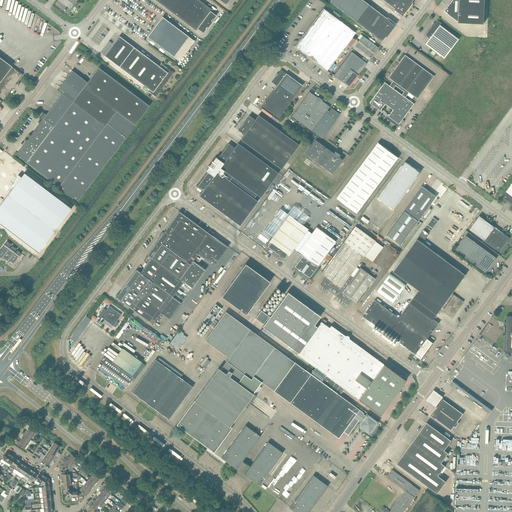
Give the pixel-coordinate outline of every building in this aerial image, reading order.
[(155,0),(196,30),(197,28),(203,33),(206,29),(205,28),(207,27),(208,28),(212,21),(211,21),(212,19),(213,19),(216,16),(210,11),(212,9),(199,0),(155,0)] [(362,0),(331,0),(330,2),(382,41),(385,36),(386,37),(396,24),(392,21),(392,22),(362,0)] [(383,0),(402,14),(412,0),(383,0)] [(452,0),(444,11),(458,22),(458,23),(484,24),(484,0),(452,0)] [(323,8),(295,46),(327,70),(355,33),(323,8)] [(147,37),(151,40),(179,61),(189,48),(190,49),(191,47),(190,46),(194,41),(162,17),(147,37)] [(430,38),(426,44),(444,58),(459,39),(440,25),(442,23),(438,21),(436,21),(434,24),(434,23),(431,26),(432,27),(426,34),(430,38)] [(105,56),(151,90),(149,92),(155,96),(173,73),(164,66),(161,64),(160,66),(119,36),(105,56)] [(361,36),(354,46),(367,55),(371,58),(378,48),(374,45),(361,36)] [(351,52),(334,75),(349,87),(367,63),(351,52)] [(398,65),(389,78),(393,81),(409,92),(414,96),(418,99),(434,76),(405,55),(400,62),(402,63),(400,66),(398,65)] [(0,104),(13,88),(12,87),(15,84),(23,74),(0,57),(0,104)] [(16,154),(77,200),(149,106),(99,67),(87,82),(72,70),(59,87),(64,91),(46,114),(45,113),(41,118),(43,119),(40,124),(39,123),(16,154)] [(281,70),(272,82),(277,86),(274,90),(290,102),(299,89),(302,85),(281,70)] [(409,92),(393,81),(393,82),(390,86),(385,82),(370,103),(371,103),(381,110),(385,104),(393,110),(389,116),(399,124),(401,121),(403,123),(405,121),(403,120),(414,104),(405,97),(407,95),(409,92)] [(274,90),(262,106),(278,118),(290,102),(274,90)] [(309,92),(291,116),(314,133),(332,109),(331,108),(329,111),(327,110),(330,107),(309,92)] [(311,145),(305,154),(332,174),(340,164),(343,160),(339,157),(340,155),(335,151),(334,153),(315,140),(318,136),(322,139),(340,114),(332,109),(314,133),(317,135),(315,137),(310,144),(311,145)] [(250,116),(239,131),(244,135),(241,139),(281,169),(299,145),(259,115),(255,120),(250,116)] [(378,142),(337,198),(357,213),(398,157),(378,142)] [(213,163),(212,165),(255,196),(256,194),(260,197),(278,173),(238,143),(235,148),(230,144),(219,159),(216,157),(213,161),(213,163)] [(404,161),(373,202),(390,214),(421,173),(404,161)] [(209,173),(198,187),(203,191),(199,196),(240,226),(258,201),(254,198),(255,196),(212,165),(211,167),(209,165),(206,171),(209,173)] [(70,211),(24,175),(0,206),(0,225),(37,254),(70,211)] [(511,183),(505,192),(502,196),(503,199),(511,205),(511,183)] [(422,186),(404,210),(405,211),(412,215),(417,219),(419,221),(437,196),(422,186)] [(404,210),(386,234),(401,245),(419,221),(417,219),(412,215),(405,211),(404,210)] [(148,255),(144,261),(146,263),(147,262),(148,262),(145,267),(182,293),(183,292),(178,289),(184,282),(192,288),(205,270),(193,261),(198,254),(210,263),(212,261),(215,263),(225,251),(228,247),(179,211),(147,255),(148,255)] [(271,243),(268,246),(280,255),(279,256),(282,257),(284,258),(287,254),(288,255),(292,251),(308,229),(289,215),(272,237),(269,241),(271,243)] [(476,220),(469,229),(496,249),(500,252),(510,238),(479,216),(476,220)] [(433,218),(428,225),(433,228),(438,221),(433,218)] [(326,277),(320,285),(327,290),(330,287),(340,294),(337,297),(348,305),(352,299),(357,303),(360,299),(376,278),(361,268),(353,278),(350,276),(375,241),(356,226),(321,273),(326,277)] [(303,256),(295,266),(309,277),(316,268),(336,242),(316,227),(300,248),(297,252),(303,256)] [(423,231),(419,236),(425,240),(429,235),(423,231)] [(466,235),(455,250),(481,270),(485,273),(485,272),(489,266),(490,266),(492,264),(491,263),(495,258),(496,258),(492,255),(466,235)] [(417,238),(393,271),(419,290),(415,295),(438,312),(442,307),(444,308),(442,310),(448,315),(452,318),(463,302),(452,293),(466,275),(462,272),(417,238)] [(9,260),(13,263),(21,253),(17,250),(16,252),(15,251),(16,249),(12,246),(10,248),(10,247),(12,245),(7,241),(0,250),(0,257),(1,258),(3,256),(4,257),(3,258),(7,261),(9,259),(10,260),(9,260)] [(245,264),(221,296),(246,314),(270,282),(256,271),(257,270),(256,269),(256,270),(254,268),(253,269),(245,264)] [(136,269),(116,297),(120,300),(152,325),(155,321),(157,323),(160,319),(157,317),(158,316),(163,320),(165,316),(169,319),(184,299),(180,296),(182,293),(145,267),(140,272),(136,269)] [(390,273),(377,291),(393,303),(406,285),(390,273)] [(261,310),(255,318),(264,325),(262,326),(298,353),(317,327),(314,324),(320,316),(288,292),(270,316),(261,310)] [(366,312),(363,316),(421,359),(433,343),(427,339),(439,323),(433,319),(438,312),(415,295),(410,302),(399,318),(375,300),(366,312)] [(104,310),(97,318),(101,320),(102,318),(113,326),(121,315),(109,306),(106,311),(104,310)] [(226,312),(205,340),(229,358),(227,361),(223,365),(240,378),(244,374),(251,379),(253,376),(262,382),(335,435),(339,438),(344,431),(348,434),(358,420),(361,422),(362,430),(364,431),(374,430),(375,428),(373,418),(372,417),(368,418),(367,413),(356,405),(355,407),(340,395),(345,389),(344,389),(315,368),(311,374),(226,312)] [(506,326),(503,330),(506,331),(505,352),(511,351),(511,316),(506,316),(506,326)] [(298,353),(297,354),(315,368),(344,389),(345,389),(358,399),(384,364),(349,339),(349,337),(347,335),(345,336),(331,325),(329,327),(325,324),(327,321),(323,319),(321,322),(317,327),(298,353)] [(127,322),(116,337),(118,339),(130,323),(127,322)] [(124,346),(122,348),(132,355),(134,353),(124,346)] [(122,348),(112,362),(131,376),(142,362),(132,355),(122,348)] [(102,364),(99,368),(125,387),(128,383),(133,378),(106,358),(102,364)] [(134,388),(131,392),(150,406),(174,373),(155,359),(134,388)] [(384,364),(358,399),(361,401),(380,415),(406,380),(387,367),(384,364)] [(179,421),(176,425),(195,439),(240,378),(223,365),(220,369),(219,368),(179,421)] [(174,373),(150,406),(169,419),(172,415),(193,387),(174,373)] [(240,378),(195,439),(214,452),(232,428),(229,426),(262,382),(253,376),(251,379),(244,374),(240,378)] [(434,390),(427,399),(436,406),(443,396),(434,390)] [(440,404),(432,416),(451,430),(454,426),(456,427),(459,423),(457,422),(463,414),(442,398),(439,403),(440,404)] [(427,422),(419,433),(444,450),(447,446),(451,441),(431,425),(427,422)] [(224,454),(221,458),(226,462),(236,469),(239,465),(260,436),(245,425),(224,454)] [(30,426),(27,430),(33,435),(37,430),(30,426)] [(27,430),(24,435),(30,439),(33,435),(27,430)] [(419,433),(412,443),(441,464),(448,454),(444,450),(419,433)] [(24,435),(21,439),(27,444),(30,439),(24,435)] [(27,444),(21,439),(18,444),(24,449),(27,444)] [(54,442),(51,447),(58,451),(61,446),(54,442)] [(268,442),(244,475),(253,481),(259,485),(283,453),(268,442)] [(412,443),(397,463),(401,466),(437,494),(446,482),(438,476),(445,467),(441,464),(412,443)] [(51,447),(48,451),(55,456),(58,451),(51,447)] [(48,451),(45,456),(52,460),(55,456),(48,451)] [(2,459),(6,462),(11,455),(6,452),(2,459)] [(71,453),(67,458),(74,463),(77,458),(71,453)] [(6,462),(11,465),(15,458),(11,455),(6,462)] [(52,460),(45,456),(42,460),(49,465),(52,460)] [(11,465),(9,467),(14,470),(14,469),(15,468),(19,462),(20,461),(15,458),(11,465)] [(67,458),(64,462),(68,466),(70,467),(74,463),(67,458)] [(14,469),(19,472),(24,465),(19,462),(15,468),(14,469)] [(68,466),(64,462),(59,468),(60,472),(65,472),(65,470),(68,466)] [(19,472),(24,475),(28,468),(24,465),(19,472)] [(22,477),(27,480),(33,471),(28,468),(24,475),(22,477)] [(392,470),(387,477),(405,490),(400,497),(410,504),(415,497),(414,497),(420,490),(412,485),(392,470)] [(33,471),(27,480),(31,483),(33,481),(37,474),(33,471)] [(40,483),(42,481),(44,476),(40,473),(35,480),(40,483)] [(93,473),(90,477),(96,482),(100,478),(93,473)] [(313,475),(289,508),(295,511),(308,511),(328,486),(313,475)] [(90,477),(86,481),(93,486),(96,482),(90,477)] [(86,481),(83,485),(89,491),(93,486),(86,481)] [(108,484),(104,489),(111,494),(114,489),(108,484)] [(89,491),(83,485),(80,490),(82,492),(81,493),(79,494),(79,497),(82,497),(85,494),(86,495),(89,491)] [(21,488),(18,493),(23,496),(26,491),(21,488)] [(104,489),(101,493),(107,498),(111,494),(104,489)] [(101,493),(97,497),(104,502),(107,498),(101,493)] [(97,497),(94,501),(99,505),(98,505),(100,507),(100,506),(103,508),(106,504),(104,502),(97,497)] [(121,500),(120,501),(120,502),(122,503),(125,505),(126,503),(128,501),(124,497),(121,500)] [(400,497),(391,511),(392,511),(403,511),(410,504),(400,497)] [(89,507),(90,511),(95,511),(95,509),(98,505),(99,505),(94,501),(89,507)] [(120,501),(116,505),(121,509),(123,507),(125,505),(122,503),(120,502),(120,501)]
